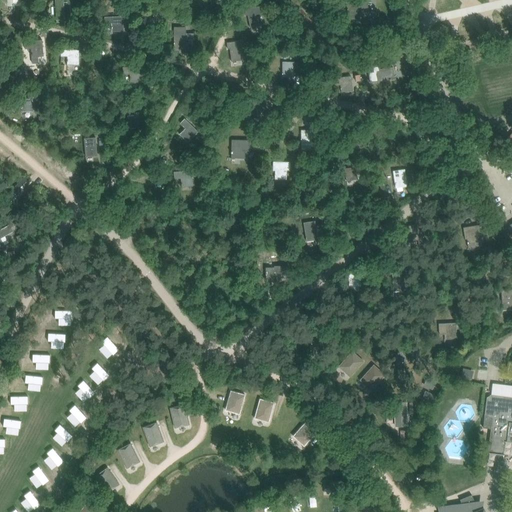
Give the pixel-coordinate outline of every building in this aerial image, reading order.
[(63,1),(56,0),(57,7),(57,20),(69,19),(68,9),(74,9),(74,4),(63,4),(63,1)] [(360,18),(360,17),(362,16),(364,16),(369,15),(367,15),(366,7),(368,7),(367,2),(357,4),(357,1),(346,2),(348,20),(360,18)] [(244,9),(245,15),(248,15),(250,27),(262,25),(260,15),(262,15),(260,5),(244,9)] [(503,15),(495,17),(497,26),(505,25),(503,15)] [(122,16),(104,17),(104,24),(112,24),(112,31),(123,31),(122,16)] [(174,27),(174,48),(186,48),(186,40),(193,39),(193,34),(185,33),(185,27),(174,27)] [(42,39),(24,41),(25,49),(31,48),(32,58),(32,63),(38,63),(38,56),(44,56),(42,39)] [(227,42),(227,49),(230,49),(231,61),(243,60),(242,50),(244,50),(243,40),(227,42)] [(61,49),(61,56),(67,56),(67,64),(79,65),(79,49),(61,49)] [(282,77),(293,77),(293,62),(282,61),(282,77)] [(122,67),(123,74),(130,73),(131,82),(142,81),(141,66),(122,67)] [(378,81),(384,80),(394,79),(394,78),(393,79),(392,72),(393,72),(393,67),(376,69),(378,81)] [(333,78),(334,85),(340,84),(341,92),(352,91),(351,75),(333,78)] [(28,98),(21,98),(22,111),(33,111),(33,101),(32,92),(27,92),(28,96),(28,98)] [(247,99),(247,118),(260,118),(261,111),(265,111),(266,100),(247,99)] [(134,114),(127,115),(129,128),(140,127),(138,112),(134,112),(134,114)] [(198,132),(190,123),(185,119),(181,123),(185,128),(179,134),(187,142),(198,132)] [(202,119),(198,124),(202,128),(203,126),(206,123),(202,119)] [(308,130),(301,130),(301,142),(312,142),(312,133),(312,127),(308,127),(308,130)] [(84,138),(86,157),(97,156),(96,146),(102,145),(102,140),(96,140),(95,137),(84,138)] [(231,139),(231,158),(244,158),(245,151),(249,151),(249,140),(231,139)] [(290,170),(290,162),(273,161),(272,170),(275,170),(275,179),(286,179),(286,170),(290,170)] [(346,181),(357,179),(355,164),(351,165),(351,167),(344,168),(346,181)] [(404,169),(393,171),(394,175),(396,188),(407,186),(405,171),(404,169)] [(173,171),(174,179),(180,178),(181,187),(192,186),(191,170),(173,171)] [(229,208),(230,223),(241,222),(240,205),(236,205),(236,207),(229,208)] [(318,239),(316,231),(315,222),(315,221),(303,222),(306,241),(318,239)] [(482,246),(480,232),(482,232),(481,224),(463,227),(465,239),(467,239),(468,248),(482,246)] [(407,243),(419,241),(417,225),(405,226),(407,243)] [(275,267),(266,267),(266,278),(266,281),(280,281),(280,278),(291,277),(294,277),(294,269),(291,269),(291,267),(291,265),(275,265),(275,267)] [(348,274),(349,286),(360,286),(360,276),(366,276),(366,270),(355,271),(355,273),(348,274)] [(406,272),(392,272),(393,292),(405,291),(404,278),(407,278),(406,272)] [(511,308),(511,289),(501,290),(503,310),(511,308)] [(444,323),(439,324),(439,334),(445,334),(445,338),(457,338),(456,323),(451,323),(444,323)] [(317,334),(310,334),(312,348),(323,346),(322,333),(321,333),(321,331),(317,331),(317,334)] [(352,350),(338,366),(350,377),(364,361),(352,350)] [(488,368),(489,358),(479,357),(478,366),(488,368)] [(374,364),(360,380),(371,390),(385,374),(374,364)] [(38,368),(38,376),(60,378),(60,370),(38,368)] [(463,369),(461,377),(471,379),(473,371),(463,369)] [(488,370),(478,369),(477,379),(487,380),(488,370)] [(432,390),(436,381),(427,376),(423,385),(432,390)] [(19,381),(15,388),(34,398),(38,391),(19,381)] [(84,383),(78,388),(92,405),(98,400),(84,383)] [(3,394),(18,402),(23,393),(8,385),(3,394)] [(499,387),(498,394),(509,395),(510,388),(499,387)] [(52,403),(66,409),(72,396),(58,389),(52,403)] [(245,395),(231,390),(225,410),(240,414),(245,395)] [(511,396),(491,394),(486,397),(483,427),(491,428),(488,452),(499,454),(503,451),(504,441),(506,441),(511,441),(511,396)] [(275,402),(260,398),(254,418),(269,422),(275,402)] [(14,401),(11,408),(30,418),(34,411),(14,401)] [(401,405),(394,405),(395,418),(396,426),(407,425),(407,417),(406,402),(401,402),(401,405)] [(184,404),(170,407),(175,427),(189,424),(184,404)] [(42,418),(58,426),(64,415),(48,408),(42,418)] [(80,414),(76,421),(95,431),(99,424),(80,414)] [(0,416),(0,425),(15,433),(19,426),(0,416)] [(306,421),(293,436),(304,446),(318,431),(306,421)] [(157,422),(143,427),(150,446),(164,441),(157,422)] [(62,426),(58,434),(77,444),(81,437),(62,426)] [(0,438),(0,447),(11,454),(15,447),(0,438)] [(47,442),(44,449),(63,459),(67,452),(47,442)] [(131,443),(118,450),(127,468),(140,461),(131,443)] [(33,457),(37,447),(30,444),(26,454),(33,457)] [(33,457),(38,460),(44,452),(39,448),(33,457)] [(43,462),(39,469),(59,480),(62,472),(43,462)] [(108,467),(95,475),(107,493),(120,484),(108,467)] [(29,477),(25,484),(44,494),(48,487),(29,477)] [(7,491),(22,494),(24,484),(9,482),(7,491)] [(485,511),(483,507),(483,500),(474,501),(471,495),(460,499),(461,502),(437,506),(438,511),(485,511)] [(24,497),(20,504),(34,511),(41,511),(44,508),(24,497)] [(319,511),(329,511),(329,497),(319,498),(319,511)] [(281,501),(284,511),(295,511),(290,498),(281,501)]
